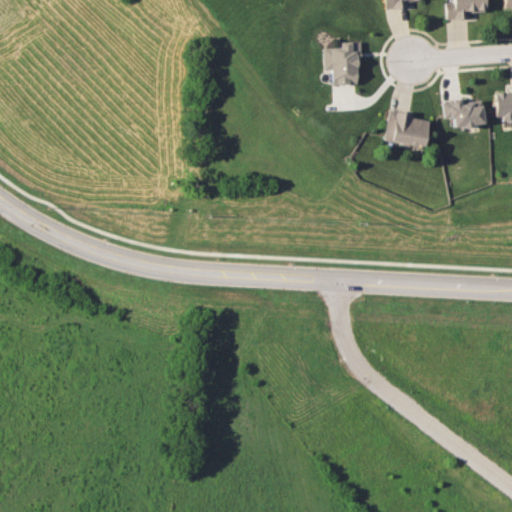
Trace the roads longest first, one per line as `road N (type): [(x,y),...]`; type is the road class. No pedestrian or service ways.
road 1 (tertiary): [(0,199),(95,250),(159,266),(511,287)]
road 2 (residential): [(337,278),(344,344),(364,378),(511,492)]
